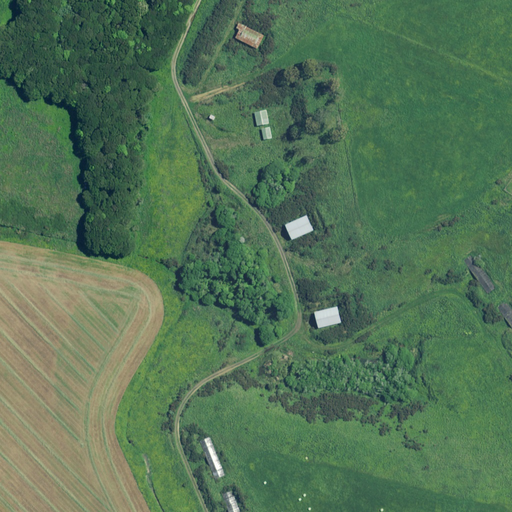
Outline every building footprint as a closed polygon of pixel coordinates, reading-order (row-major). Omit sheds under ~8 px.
[(264,35),(239,22),(236,27),(239,28),(235,37),(257,48),(264,35)] [(269,123),(266,109),(254,112),(257,125),(269,123)] [(272,137),(270,126),(262,128),(264,139),(272,137)] [(314,229),(307,215),(286,224),(292,239),(314,229)] [(472,254),(463,260),(487,293),(496,287),(472,254)] [(511,309),(506,301),(497,307),(511,327),(511,309)] [(338,306),(315,312),(319,327),(342,322),(338,306)] [(210,437),(200,441),(215,479),(225,475),(210,437)] [(240,511),(232,490),(222,494),(228,511),(240,511)]
